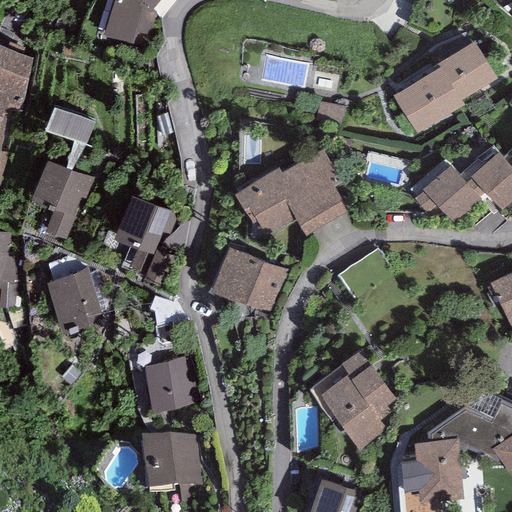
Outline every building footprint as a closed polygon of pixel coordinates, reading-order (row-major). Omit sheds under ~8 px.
[(113,0),(104,36),(133,44),(135,33),(151,35),(155,18),(166,0),(113,0)] [(474,42),(438,64),(441,68),(462,102),(497,79),(474,42)] [(0,46),(0,221),(21,156),(1,152),(6,118),(3,117),(7,108),(25,113),(37,60),(0,46)] [(464,105),(462,102),(441,68),(394,96),(417,134),(464,105)] [(94,123),(53,108),(45,130),(74,141),(86,145),(94,123)] [(86,145),(74,141),(65,168),(87,177),(96,149),(86,145)] [(279,167),(234,195),(253,225),(258,221),(267,236),(295,220),(305,236),(348,210),(334,188),(342,183),(321,149),(282,173),(279,167)] [(499,154),(471,178),(466,182),(478,197),(484,193),(500,212),(511,201),(511,168),(510,167),(499,154)] [(65,168),(47,160),(30,202),(52,211),(44,232),(65,240),(82,198),(85,200),(93,179),(87,177),(65,168)] [(423,190),(424,191),(414,200),(427,215),(437,206),(453,224),(481,200),(478,197),(466,182),(451,165),(423,190)] [(176,215),(131,197),(113,240),(129,246),(153,256),(155,250),(162,232),(168,235),(176,215)] [(10,234),(0,232),(0,281),(16,284),(19,285),(23,258),(7,256),(10,234)] [(175,258),(155,250),(153,256),(129,246),(121,266),(146,276),(144,281),(163,288),(175,258)] [(289,270),(229,248),(208,293),(270,312),(289,270)] [(375,250),(337,275),(358,306),(396,281),(375,250)] [(87,269),(46,282),(62,335),(104,322),(87,269)] [(511,273),(489,284),(511,331),(511,330),(511,273)] [(0,307),(14,309),(16,284),(0,281),(0,289),(1,289),(0,299),(0,307)] [(396,398),(360,350),(340,365),(348,375),(319,396),(360,451),(387,431),(379,421),(391,412),(386,406),(396,398)] [(190,356),(143,366),(154,415),(200,405),(190,356)] [(427,433),(428,443),(414,444),(415,463),(401,464),(403,492),(420,491),(421,504),(461,500),(460,454),(468,450),(498,463),(500,460),(511,477),(511,402),(488,392),(427,433)] [(196,435),(141,434),(149,487),(179,483),(182,501),(202,498),(196,435)] [(352,511),(359,493),(321,479),(309,511),(352,511)]
